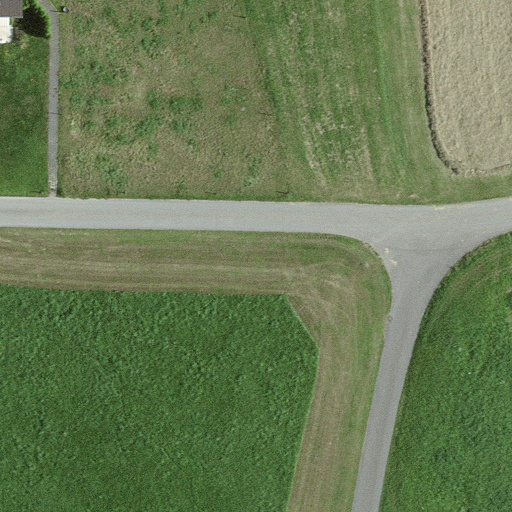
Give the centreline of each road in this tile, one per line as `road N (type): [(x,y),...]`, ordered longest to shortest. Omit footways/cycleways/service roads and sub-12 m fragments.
road 1 (track): [(511,218),(410,230),(0,218)]
road 2 (track): [(410,230),(370,511)]
